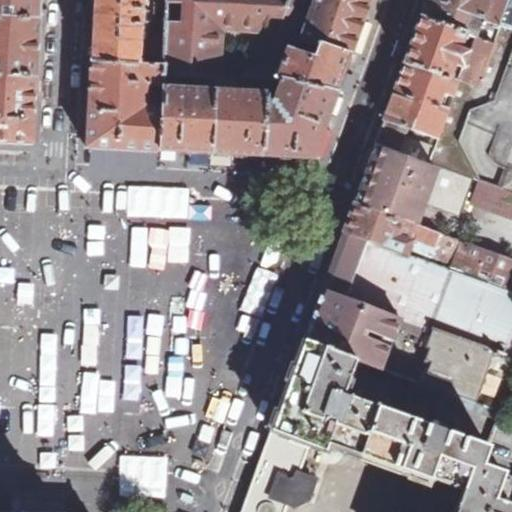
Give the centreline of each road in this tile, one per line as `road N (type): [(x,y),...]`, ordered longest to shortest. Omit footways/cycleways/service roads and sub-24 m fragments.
road 1 (residential): [(331,190),(213,511)]
road 2 (unknown): [(204,336),(219,293),(220,277),(210,266),(41,252),(18,267),(10,313)]
road 3 (residential): [(0,169),(59,172),(67,0)]
road 4 (unknown): [(204,336),(36,338),(20,336),(10,313)]
road 5 (residential): [(398,0),(331,190)]
road 6 (unknown): [(184,397),(0,401)]
